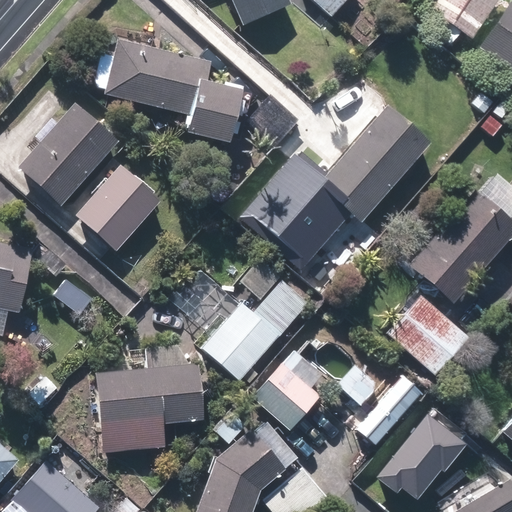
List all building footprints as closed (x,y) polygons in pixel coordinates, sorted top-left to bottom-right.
[(219,0),(232,30),(281,8),(277,0),(219,0)] [(304,0),(324,16),(338,0),(304,0)] [(426,32),(448,45),(457,31),(468,39),(492,0),(434,0),(427,12),(436,17),(426,32)] [(511,8),(503,2),(473,47),(507,70),(503,75),(511,81),(511,8)] [(195,64),(108,45),(97,96),(181,115),(177,136),(217,145),(228,96),(191,87),(191,85),(191,83),(195,64)] [(494,93),(504,99),(510,91),(500,85),(494,93)] [(468,104),(480,113),(488,101),(475,93),(468,104)] [(240,126),(269,151),(292,123),(264,98),(240,126)] [(489,112),(497,118),(501,113),(493,107),(489,112)] [(64,111),(13,169),(53,204),(104,147),(64,111)] [(377,113),(316,184),(357,218),(419,148),(377,113)] [(477,127),(488,136),(497,124),(487,115),(477,127)] [(420,176),(424,180),(442,159),(438,156),(420,176)] [(463,196),(408,264),(449,298),(504,230),(463,196)] [(422,219),(415,213),(408,221),(414,227),(422,219)] [(0,248),(0,311),(11,314),(23,254),(0,248)] [(136,287),(145,295),(155,285),(147,277),(136,287)] [(173,311),(201,335),(230,303),(202,278),(173,311)] [(382,331),(428,374),(462,338),(415,295),(382,331)] [(235,308),(196,350),(232,382),(269,340),(235,308)] [(135,374),(87,378),(95,456),(153,451),(151,427),(192,423),(187,369),(177,369),(167,349),(133,352),(135,374)] [(286,355),(249,395),(285,429),(312,399),(303,390),(313,380),(286,355)] [(347,369),(330,388),(352,408),(364,395),(365,386),(347,369)] [(25,395),(36,405),(50,391),(38,381),(25,395)] [(411,431),(442,457),(464,432),(433,405),(411,431)] [(511,412),(495,432),(511,446),(511,412)] [(208,435),(220,447),(237,429),(224,417),(208,435)] [(252,430),(244,438),(240,434),(207,463),(189,511),(240,511),(248,493),(282,463),(252,430)] [(46,459),(67,480),(83,462),(63,442),(46,459)] [(0,473),(9,463),(0,456),(0,473)] [(294,473),(259,504),(266,511),(308,511),(320,502),(294,473)] [(511,511),(511,479),(459,511),(511,511)] [(6,505),(14,511),(51,511),(57,507),(28,481),(6,505)] [(467,489),(475,502),(489,494),(481,481),(467,489)]
